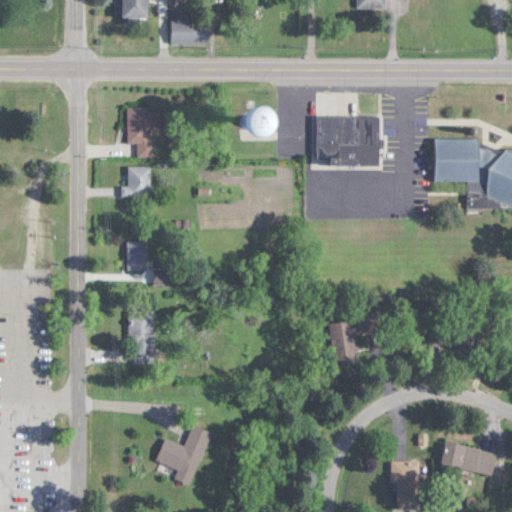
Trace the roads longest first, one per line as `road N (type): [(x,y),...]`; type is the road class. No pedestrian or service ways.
road 1 (tertiary): [(511,68),(0,68)]
road 2 (residential): [(81,511),(77,68)]
road 3 (residential): [(328,511),(336,467),(374,412),(428,393),(511,416)]
